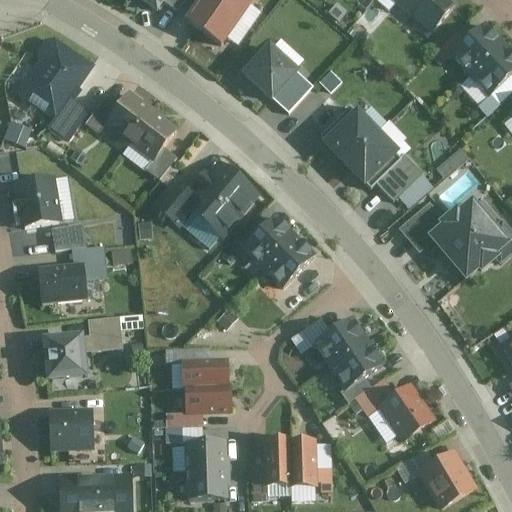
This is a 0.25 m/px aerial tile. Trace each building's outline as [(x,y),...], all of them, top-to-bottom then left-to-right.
[(129,0),(160,20),(173,0),(129,0)] [(260,3),(254,0),(208,0),(206,3),(243,28),(260,3)] [(402,0),(398,5),(431,34),(455,7),(446,0),(402,0)] [(243,28),(206,3),(189,27),(226,52),(243,28)] [(466,45),(452,58),(471,79),(503,49),(484,28),(466,45)] [(49,67),(26,100),(56,120),(69,101),(91,70),(55,45),(48,46),(41,56),(42,63),(49,67)] [(511,78),(511,58),(503,49),(471,79),(491,99),(511,79),(511,78)] [(270,51),(245,78),(272,103),(273,102),(289,85),(297,76),(297,75),(270,51)] [(121,108),(106,127),(122,139),(117,145),(126,151),(130,145),(155,113),(149,109),(147,111),(129,97),(121,108)] [(351,111),(320,140),(346,167),(377,137),(351,111)] [(155,113),(130,145),(154,163),(164,151),(177,133),(159,119),(161,117),(155,113)] [(26,147),(32,130),(12,123),(6,140),(26,147)] [(377,137),(346,167),(371,193),(377,188),(402,163),(401,162),(399,160),(377,137)] [(192,201),(186,208),(192,213),(198,218),(221,237),(223,239),(256,199),(219,168),(211,179),(207,176),(195,191),(198,193),(192,201)] [(77,225),(71,181),(21,188),(28,232),(77,225)] [(174,185),(155,208),(180,229),(181,227),(192,213),(186,208),(192,201),(174,185)] [(438,242),(471,281),(511,247),(511,242),(479,203),(448,228),(436,238),(438,242)] [(436,238),(448,228),(432,207),(401,232),(421,256),(438,242),(436,238)] [(275,220),(244,251),(264,271),(295,240),(275,220)] [(314,260),(295,240),(264,271),(284,291),(314,260)] [(113,252),(113,265),(134,264),(133,250),(113,252)] [(93,272),(46,275),(48,310),(96,306),(93,272)] [(88,337),(47,339),(49,381),(91,379),(90,351),(120,350),(119,319),(87,320),(88,337)] [(331,336),(315,347),(331,370),(367,346),(351,323),(331,336)] [(383,368),(367,346),(331,370),(346,393),(347,393),(365,381),(383,368)] [(189,389),(232,387),(241,387),(241,364),(188,365),(189,389)] [(179,390),(181,417),(233,414),(232,387),(189,389),(179,390)] [(382,411),(398,434),(404,444),(433,424),(411,391),(397,401),(382,411)] [(97,419),(58,420),(59,455),(98,454),(97,419)] [(0,471),(9,471),(7,424),(0,424),(0,471)] [(181,442),(181,472),(219,471),(219,442),(181,442)] [(296,445),(271,447),(274,491),(298,490),(296,445)] [(321,445),(296,445),(298,490),(323,488),(321,445)] [(418,476),(415,470),(432,460),(426,451),(396,470),(405,484),(418,476)] [(436,468),(422,476),(442,511),(474,493),(453,458),(436,468)] [(181,472),(182,505),(220,504),(219,471),(181,472)] [(132,511),(132,474),(95,475),(95,511),(132,511)] [(55,475),(55,511),(95,511),(95,475),(55,475)]
